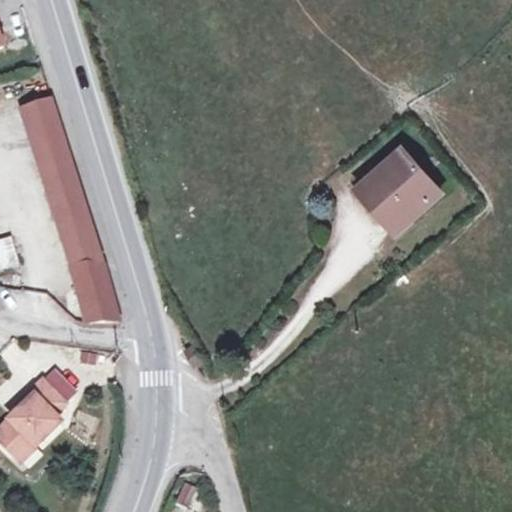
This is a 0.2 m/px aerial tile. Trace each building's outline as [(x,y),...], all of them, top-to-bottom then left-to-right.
[(443,193),(406,152),(365,189),(402,230),(443,193)] [(78,161),(49,171),(86,292),(116,283),(78,161)] [(0,239),(0,271),(19,266),(11,237),(0,239)] [(122,302),(116,283),(86,292),(95,324),(113,323),(127,321),(122,302)] [(203,366),(195,351),(188,355),(196,370),(203,366)] [(32,413),(3,438),(21,457),(36,444),(43,453),(71,428),(63,420),(75,409),(54,385),(41,397),(45,402),(32,413)] [(45,402),(41,397),(27,408),(32,413),(45,402)] [(43,453),(36,444),(21,457),(28,466),(43,453)] [(195,509),(198,486),(180,484),(177,507),(195,509)]
